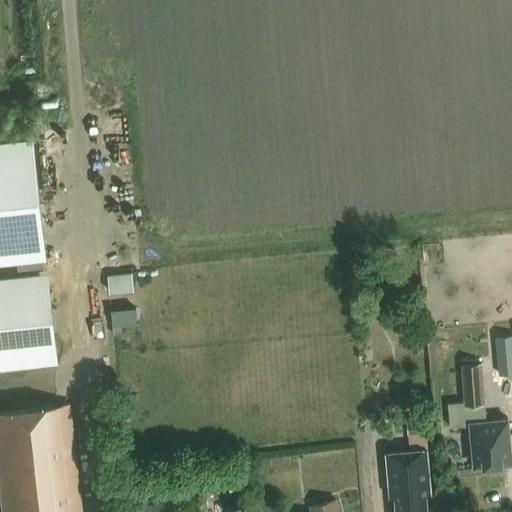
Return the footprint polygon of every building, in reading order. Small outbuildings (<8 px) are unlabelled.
[(0,261),(46,257),(33,137),(0,140),(0,261)] [(0,276),(0,367),(58,360),(47,270),(0,276)] [(132,272),(107,274),(109,292),(134,289),(132,272)] [(121,325),(113,326),(113,334),(122,334),(121,325)] [(395,359),(379,360),(380,385),(396,384),(395,359)] [(466,403),(484,401),(480,365),(462,367),(466,403)] [(414,407),(413,397),(401,398),(402,408),(414,407)] [(450,423),(470,421),(485,420),(484,401),(466,403),(448,405),(450,423)] [(83,511),(72,403),(0,410),(0,489),(2,511),(83,511)] [(485,420),(470,421),(473,449),(475,449),(476,464),(511,461),(508,436),(510,436),(508,418),(485,420)] [(423,421),(405,423),(406,434),(424,432),(423,421)] [(430,493),(425,447),(386,451),(391,497),(396,496),(397,511),(428,511),(427,493),(430,493)] [(338,511),(335,499),(312,505),(313,511),(338,511)] [(144,511),(177,511),(176,502),(144,505),(144,511)]
